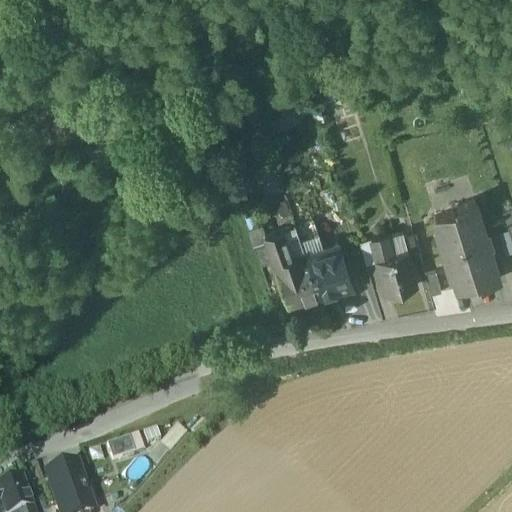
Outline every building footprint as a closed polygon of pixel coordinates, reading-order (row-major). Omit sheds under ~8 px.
[(83,101),(81,89),(48,93),(49,106),(45,107),(50,148),(133,138),(129,96),(83,101)] [(475,203),(456,209),(458,214),(454,215),(454,214),(435,220),(438,230),(435,231),(451,282),(454,281),(457,291),(476,285),(476,284),(479,283),(481,288),(499,282),(489,249),(491,248),(488,236),(485,237),(475,203)] [(511,226),(511,212),(503,216),(507,228),(511,226)] [(295,229),(282,233),(293,266),(306,262),(306,261),(295,229)] [(262,230),(248,235),(260,271),(274,266),(264,239),(265,239),(262,230)] [(293,266),(282,233),(265,239),(264,239),(274,266),(275,272),(293,266)] [(392,259),(387,238),(371,242),(378,266),(386,298),(416,290),(407,255),(392,259)] [(372,246),(361,249),(367,269),(378,266),(372,246)] [(339,251),(306,261),(306,262),(319,302),(319,303),(352,293),(339,251)] [(275,272),(288,312),(319,302),(306,262),(293,266),(275,272)] [(135,449),(129,434),(122,437),(128,451),(135,449)] [(122,437),(107,443),(113,457),(128,451),(122,437)] [(77,464),(47,475),(60,511),(85,511),(94,509),(77,464)] [(22,478),(0,487),(0,499),(4,510),(4,511),(16,511),(33,506),(22,478)]
